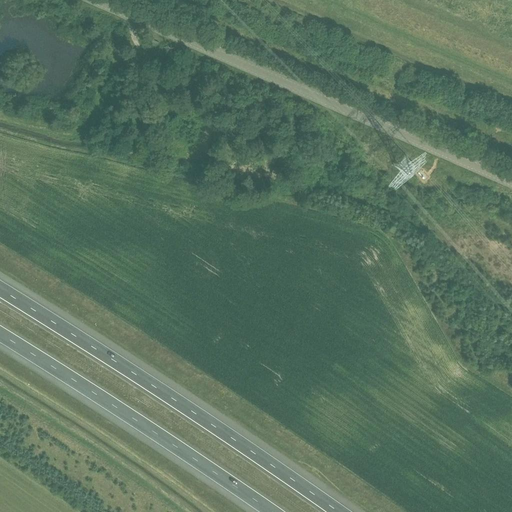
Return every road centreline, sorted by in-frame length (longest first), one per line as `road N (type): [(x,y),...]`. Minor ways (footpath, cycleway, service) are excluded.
road 1 (unclassified): [(511,181),(96,0)]
road 2 (motorway): [(336,511),(0,290)]
road 3 (motorway): [(0,335),(270,511)]
road 4 (track): [(138,48),(105,76),(85,127),(56,133),(0,116)]
